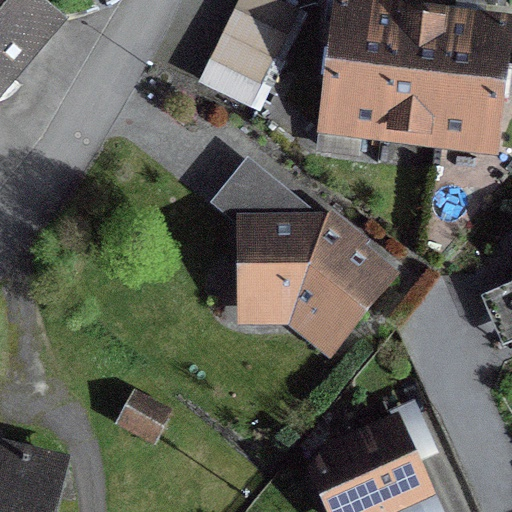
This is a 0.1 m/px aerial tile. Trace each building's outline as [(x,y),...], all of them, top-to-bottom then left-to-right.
[(0,0),(0,105),(70,26),(39,0),(0,0)] [(302,12),(278,0),(240,0),(199,86),(260,115),(289,55),(283,51),(302,12)] [(370,0),(332,0),(315,153),(361,158),(361,152),(377,154),(379,144),(395,3),(370,0)] [(395,3),(379,144),(434,150),(450,9),(395,3)] [(511,16),(450,9),(434,150),(498,158),(505,104),(511,105),(511,94),(511,76),(509,76),(511,51),(511,16)] [(303,313),(334,338),(382,280),(284,200),(259,231),(243,231),(245,313),(303,313)] [(511,237),(511,238),(511,239),(511,285),(480,299),(502,350),(511,345),(511,237)] [(164,417),(132,401),(119,426),(150,443),(164,417)] [(314,475),(330,511),(383,511),(421,495),(391,429),(328,457),(314,475)] [(0,511),(45,511),(56,467),(0,453),(0,511)]
